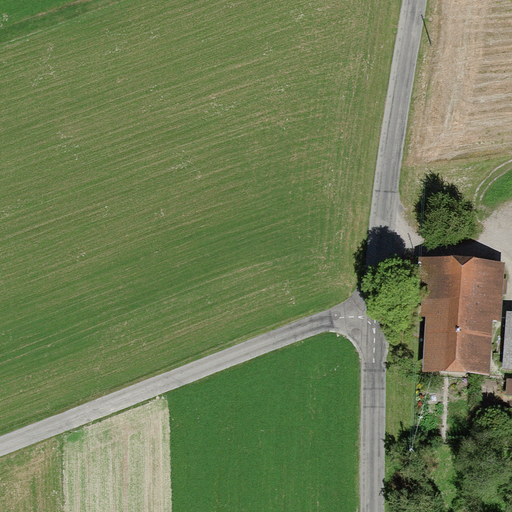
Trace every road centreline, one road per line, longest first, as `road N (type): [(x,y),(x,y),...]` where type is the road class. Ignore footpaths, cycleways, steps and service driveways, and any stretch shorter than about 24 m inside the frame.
road 1 (unclassified): [(368,310),(0,445)]
road 2 (tertiary): [(412,0),(368,310)]
road 3 (tertiary): [(368,310),(370,511)]
